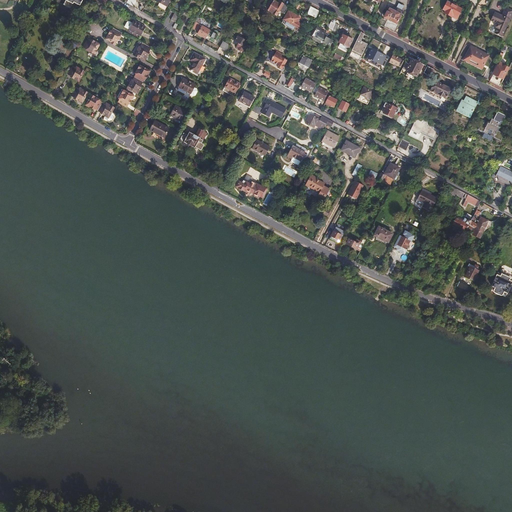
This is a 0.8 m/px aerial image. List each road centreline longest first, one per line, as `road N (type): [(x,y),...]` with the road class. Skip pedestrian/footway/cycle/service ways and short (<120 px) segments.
road 1 (residential): [(127,142),(355,266),(511,322)]
road 2 (residential): [(183,35),(511,217)]
road 3 (residential): [(348,17),(511,101)]
road 4 (residential): [(0,70),(127,142)]
road 5 (residential): [(183,35),(127,142)]
